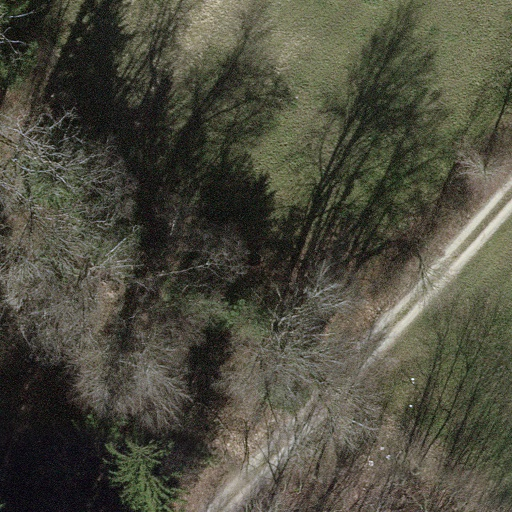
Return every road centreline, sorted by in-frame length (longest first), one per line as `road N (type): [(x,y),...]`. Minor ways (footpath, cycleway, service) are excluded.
road 1 (motorway): [(232,511),(511,55)]
road 2 (motorway): [(252,0),(0,412)]
road 3 (track): [(230,511),(511,195)]
